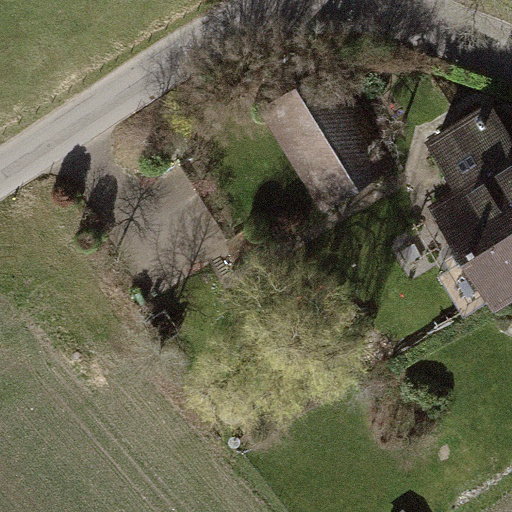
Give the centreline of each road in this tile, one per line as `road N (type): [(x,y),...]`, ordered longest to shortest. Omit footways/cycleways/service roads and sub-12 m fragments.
road 1 (residential): [(0,179),(243,19),(305,0)]
road 2 (residential): [(511,55),(387,9)]
